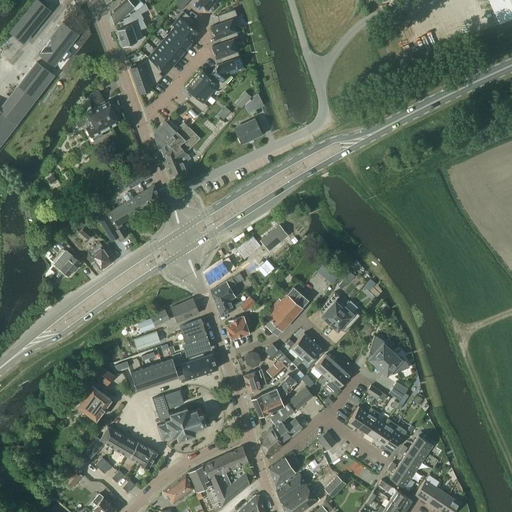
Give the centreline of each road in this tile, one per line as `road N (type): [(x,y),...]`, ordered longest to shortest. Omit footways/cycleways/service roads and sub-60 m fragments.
road 1 (unclassified): [(182,189),(324,117),(290,0)]
road 2 (primary): [(188,250),(386,126)]
road 3 (primary): [(386,126),(307,153),(181,229)]
road 4 (primary): [(181,229),(52,321),(10,366)]
road 5 (primary): [(10,366),(188,250)]
road 6 (track): [(511,311),(455,335),(511,469)]
road 7 (residential): [(140,123),(204,53),(203,20),(190,7)]
road 8 (track): [(320,98),(325,68),(358,25),(414,0)]
road 9 (residential): [(130,511),(177,467),(249,433)]
road 10 (primary): [(386,126),(511,66)]
road 11 (unclassified): [(140,123),(95,0)]
road 12 (residential): [(224,356),(282,338),(301,320),(329,344)]
